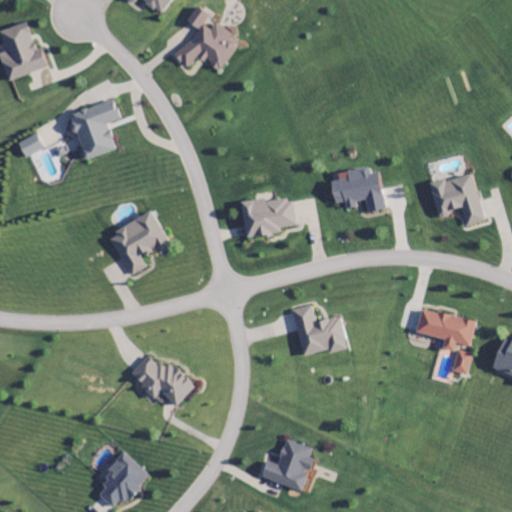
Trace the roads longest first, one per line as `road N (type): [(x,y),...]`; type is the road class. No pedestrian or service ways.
road 1 (residential): [(511,282),(396,253),(100,324),(0,319)]
road 2 (residential): [(80,17),(144,84),(175,133),(222,295)]
road 3 (residential): [(176,511),(213,471),(229,430),(233,362),(222,295)]
